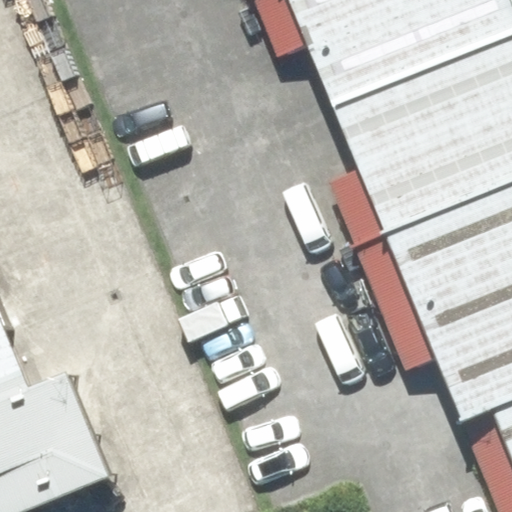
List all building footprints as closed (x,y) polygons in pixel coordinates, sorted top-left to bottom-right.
[(315,0),(292,0),(296,8),(315,0)] [(511,116),(511,0),(315,0),(296,8),(366,177),(511,116)] [(511,314),(511,116),(366,177),(437,346),(511,314)] [(0,511),(118,463),(74,357),(41,371),(0,270),(0,511)] [(511,314),(437,346),(467,418),(506,402),(511,416),(511,314)]
